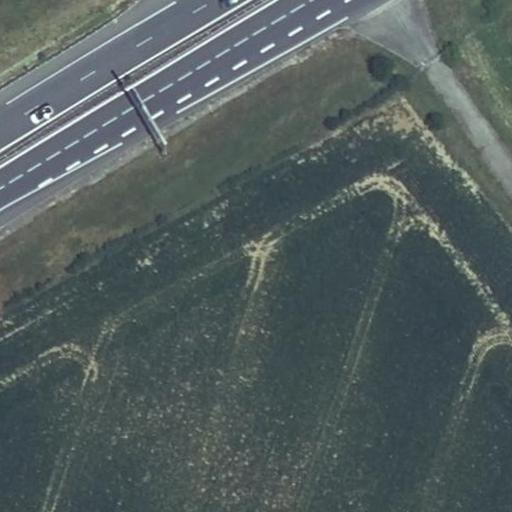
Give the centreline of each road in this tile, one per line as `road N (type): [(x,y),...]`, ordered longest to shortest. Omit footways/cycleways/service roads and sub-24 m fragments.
road 1 (motorway): [(0,188),(311,0)]
road 2 (motorway): [(214,0),(0,130)]
